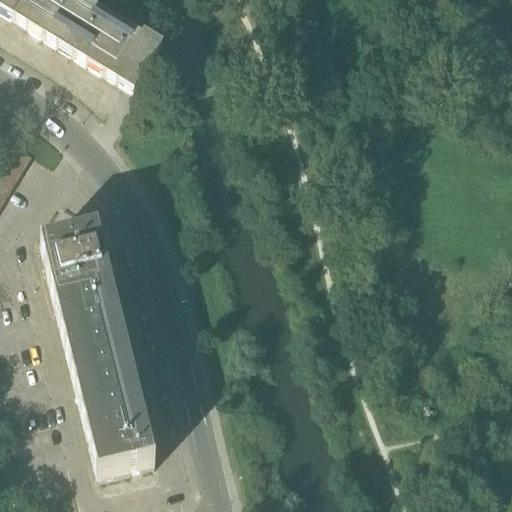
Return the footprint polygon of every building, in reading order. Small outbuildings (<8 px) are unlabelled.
[(0,0),(0,18),(133,100),(162,54),(143,42),(141,46),(139,51),(56,0),(0,0)] [(10,149),(3,160),(24,173),(31,162),(10,149)] [(3,160),(0,165),(0,172),(18,183),(24,173),(3,160)] [(0,172),(0,186),(12,194),(18,183),(0,172)] [(0,186),(0,200),(6,204),(12,194),(0,186)] [(97,241),(39,256),(55,321),(60,339),(60,342),(65,360),(66,363),(70,381),(71,384),(75,402),(76,404),(80,423),(81,425),(86,444),(86,446),(91,465),(96,488),(154,474),(148,451),(141,452),(136,434),(144,432),(143,430),(136,431),(131,413),(138,411),(138,409),(130,411),(126,392),(133,390),(133,388),(125,389),(121,371),(128,369),(128,367),(120,369),(116,350),(123,348),(122,346),(115,348),(110,329),(118,327),(117,325),(110,327),(105,308),(113,307),(112,304),(105,306),(100,287),(108,286),(97,241)]
